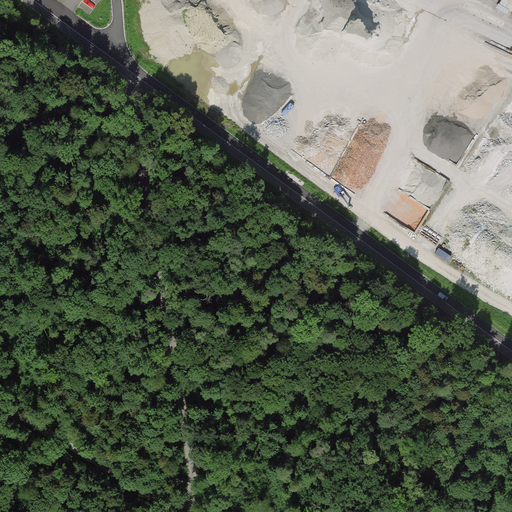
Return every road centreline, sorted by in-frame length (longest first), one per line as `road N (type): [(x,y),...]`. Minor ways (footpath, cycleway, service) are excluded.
road 1 (unclassified): [(122,61),(190,411),(192,511)]
road 2 (track): [(0,404),(180,511)]
